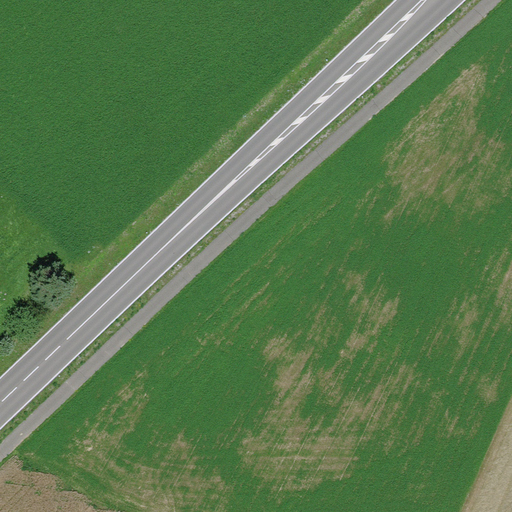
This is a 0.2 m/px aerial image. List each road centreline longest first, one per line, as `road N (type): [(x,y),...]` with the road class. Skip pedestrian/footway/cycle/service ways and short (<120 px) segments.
road 1 (track): [(489,0),(0,450)]
road 2 (primary): [(0,403),(427,0)]
